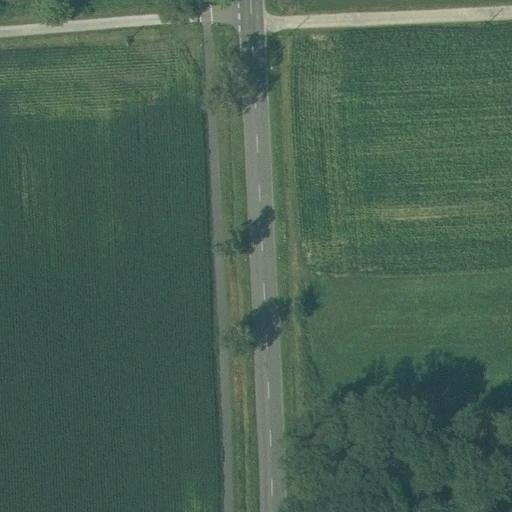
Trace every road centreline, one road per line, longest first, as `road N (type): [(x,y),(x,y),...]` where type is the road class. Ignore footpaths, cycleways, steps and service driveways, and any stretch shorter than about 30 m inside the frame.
road 1 (secondary): [(268,511),(249,18)]
road 2 (unclassified): [(249,18),(0,31)]
